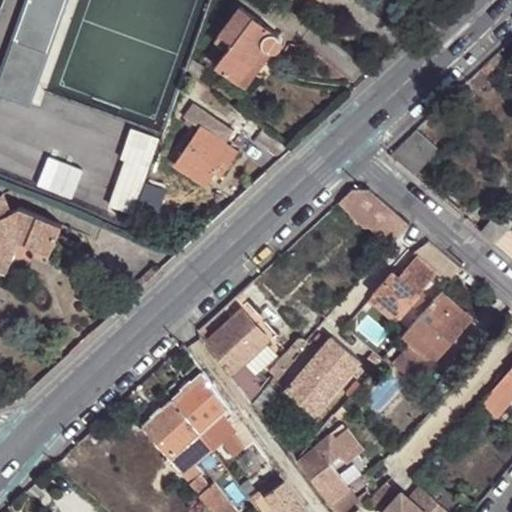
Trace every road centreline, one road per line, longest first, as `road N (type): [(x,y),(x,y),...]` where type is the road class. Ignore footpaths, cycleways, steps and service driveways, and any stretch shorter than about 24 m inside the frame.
road 1 (tertiary): [(344,138),(16,447)]
road 2 (unclassified): [(344,138),(511,285)]
road 3 (tertiary): [(492,0),(344,138)]
